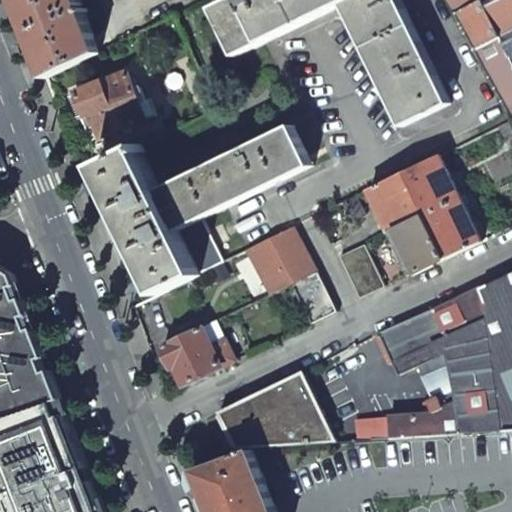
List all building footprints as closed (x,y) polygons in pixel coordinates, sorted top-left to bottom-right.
[(16,0),(32,40),(47,78),(101,51),(86,10),(74,14),(72,11),(84,6),(81,0),(16,0)] [(232,0),(215,9),(238,57),(344,6),(355,0),(232,0)] [(355,0),(344,6),(403,128),(452,104),(401,0),(355,0)] [(447,0),(455,15),(485,0),(447,0)] [(511,0),(485,0),(455,15),(511,118),(511,0)] [(93,114),(103,138),(135,125),(137,130),(149,125),(141,104),(146,102),(141,88),(135,90),(130,73),(78,94),(87,117),(93,114)] [(511,122),(501,128),(507,143),(511,141),(511,122)] [(295,126),(162,192),(182,233),(205,221),(315,167),(295,126)] [(131,236),(160,295),(202,275),(182,233),(162,192),(141,148),(99,169),(131,236)] [(408,173),(428,216),(463,199),(443,156),(408,173)] [(372,190),(391,233),(428,216),(408,173),(372,190)] [(345,204),(353,223),(355,222),(367,216),(359,197),(345,204)] [(428,216),(448,260),(484,243),(463,199),(428,216)] [(448,260),(428,216),(391,233),(412,275),(413,277),(448,260)] [(205,221),(182,233),(202,275),(226,263),(205,221)] [(295,229),(251,251),(274,295),(294,285),(319,273),(295,229)] [(361,299),(386,288),(366,245),(341,257),(361,299)] [(0,417),(59,395),(19,279),(0,267),(0,417)] [(319,273),(294,285),(313,325),(339,313),(319,273)] [(511,274),(481,289),(504,431),(511,430),(511,274)] [(504,431),(481,289),(480,287),(432,306),(380,334),(389,352),(384,353),(390,365),(394,363),(400,376),(420,367),(425,376),(451,364),(460,403),(446,410),(439,397),(425,404),(430,415),(356,420),(357,441),(370,440),(504,431)] [(204,328),(214,349),(228,343),(218,321),(204,328)] [(204,328),(164,347),(174,367),(176,366),(186,386),(237,361),(228,343),(214,349),(204,328)] [(389,352),(380,334),(377,336),(384,353),(389,352)] [(253,451),(335,443),(338,442),(305,372),(221,413),(238,450),(253,451)] [(111,511),(66,393),(59,395),(0,417),(0,511),(111,511)] [(289,511),(276,475),(339,454),(335,443),(253,451),(276,511),(289,511)] [(253,451),(198,471),(213,511),(276,511),(264,479),(253,451)]
